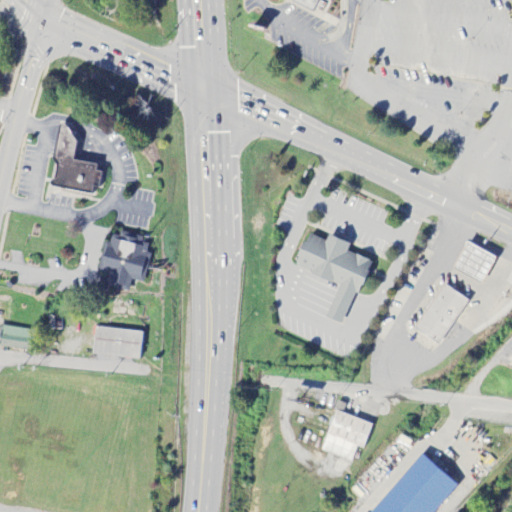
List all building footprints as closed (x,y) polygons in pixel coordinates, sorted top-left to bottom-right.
[(284,0),(312,13),(318,0),(284,0)] [(103,167),(73,162),(77,138),(67,137),(69,127),(59,125),(48,189),(93,196),(94,189),(99,190),(103,167)] [(338,287),(325,320),(343,327),(370,262),(347,252),(349,246),(328,237),(325,242),(307,235),(293,269),(338,287)] [(143,284),(152,247),(109,236),(100,273),(109,275),(106,287),(128,292),(131,281),(143,284)] [(495,256),(464,244),(452,273),(483,286),(495,256)] [(413,330),(438,347),(468,302),(442,285),(413,330)] [(37,331),(0,328),(0,329),(0,348),(35,351),(37,331)] [(92,356),(140,361),(144,333),(95,328),(92,356)] [(372,425),(335,412),(321,452),(351,463),(357,448),(363,450),(372,425)] [(372,511),(437,511),(458,488),(421,456),(372,511)]
